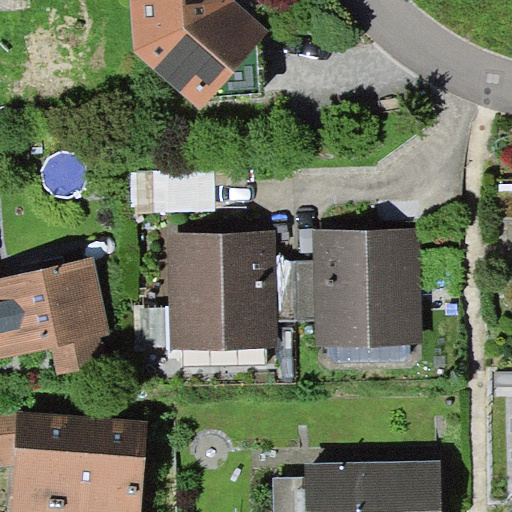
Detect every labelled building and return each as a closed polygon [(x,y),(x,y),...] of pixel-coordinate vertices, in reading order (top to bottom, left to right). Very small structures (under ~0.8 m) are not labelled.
[(130,0),(134,51),(201,110),(210,100),(261,95),(259,44),(270,31),(234,0),(130,0)] [(215,211),(214,170),(154,171),(155,212),(215,211)] [(424,226),(317,229),(317,259),(319,319),(320,345),(427,342),(424,226)] [(275,229),(167,232),(169,303),(170,348),(278,345),(278,320),(276,260),(275,229)] [(95,257),(0,277),(0,357),(53,346),(59,373),(107,363),(101,335),(111,333),(95,257)] [(319,319),(317,259),(276,260),(278,320),(319,319)] [(135,348),(170,348),(169,303),(134,304),(135,348)] [(0,412),(0,466),(14,466),(18,411),(0,412)] [(141,511),(148,420),(18,411),(14,466),(11,511),(10,511),(141,511)] [(442,511),(442,459),(306,463),(307,477),(274,477),(274,511),(442,511)]
